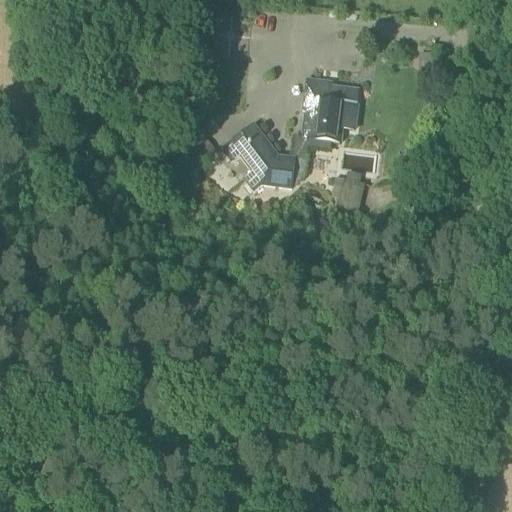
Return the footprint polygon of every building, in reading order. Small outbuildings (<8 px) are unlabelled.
[(423,74),(433,74),(433,57),(423,56),(423,74)] [(359,93),(346,92),(306,87),(304,101),(306,101),(302,141),(340,145),(341,131),(354,133),(359,93)] [(253,129),(231,146),(221,154),(231,168),(241,160),(253,175),(255,178),(277,161),(253,129)] [(216,154),(207,143),(190,156),(199,168),(216,154)] [(295,160),(295,163),(277,161),(255,178),(253,175),(243,183),(253,196),(263,188),(291,191),(304,179),(308,145),(296,144),(294,160),(295,160)] [(360,186),(362,178),(349,175),(347,183),(360,186)]
